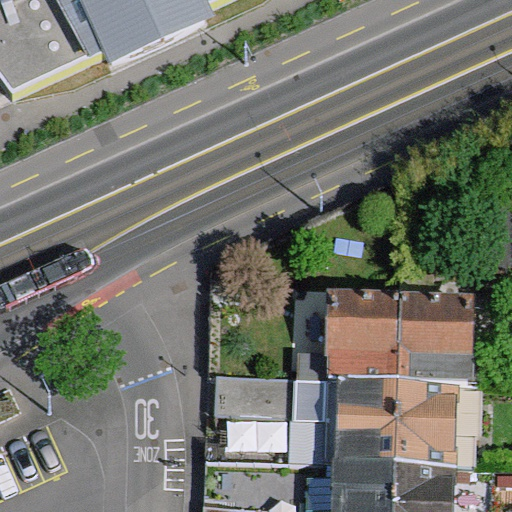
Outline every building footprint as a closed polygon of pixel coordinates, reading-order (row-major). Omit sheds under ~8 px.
[(12,0),(36,43),(71,25),(57,0),(12,0)] [(57,0),(71,25),(81,47),(92,65),(108,58),(114,70),(147,59),(181,44),(205,30),(199,15),(215,7),(212,0),(57,0)] [(234,0),(212,0),(215,7),(229,36),(245,27),(240,15),(234,0)] [(229,36),(215,7),(199,15),(205,30),(181,44),(147,59),(114,70),(122,83),(131,98),(236,49),(229,36)] [(105,90),(122,83),(114,70),(108,58),(92,65),(105,90)] [(511,279),(511,200),(486,199),(484,277),(511,279)] [(402,311),(334,308),(331,361),(345,362),(344,388),(399,390),(402,311)] [(402,311),(399,390),(455,391),(469,392),(471,312),(402,311)] [(344,388),(345,362),(331,361),(304,361),(302,386),(344,388)] [(298,423),(298,387),(219,384),(218,421),(298,423)] [(344,388),(302,386),(298,387),(298,423),(298,426),(328,428),(327,470),(342,470),(344,388)] [(396,473),(399,390),(344,388),(342,470),(396,473)] [(455,391),(399,390),(396,473),(452,474),(455,391)] [(395,511),(396,473),(342,470),(341,486),(312,485),(310,511),(395,511)] [(450,511),(452,474),(396,473),(395,511),(450,511)]
